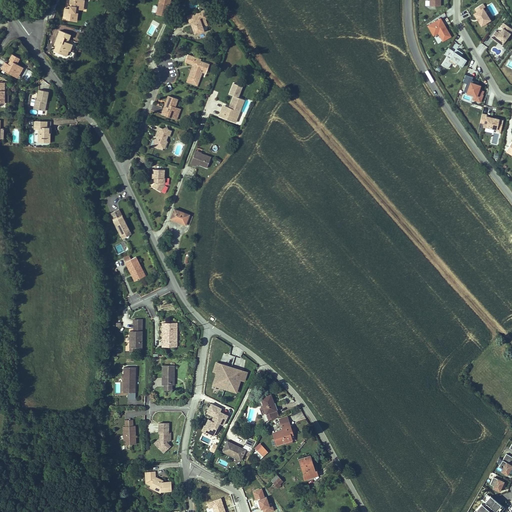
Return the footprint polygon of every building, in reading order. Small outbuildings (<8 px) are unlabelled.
[(70,6),(70,9),(65,8),(64,12),(64,17),(67,17),(67,20),(75,21),(75,17),(77,17),(77,13),(75,13),(76,9),(80,10),(81,5),(84,5),(84,0),(70,0),(70,4),(72,4),(72,6),(70,6)] [(171,0),(158,0),(156,13),(168,16),(171,0)] [(490,20),(483,9),(485,7),(482,4),(475,8),(477,12),(474,14),(481,25),(490,20)] [(195,34),(204,31),(203,26),(207,25),(205,19),(204,18),(204,16),(203,14),(201,12),(198,14),(196,13),(191,15),(193,22),(194,21),(195,24),(192,25),(195,34)] [(451,37),(444,25),(443,25),(439,19),(428,26),(433,35),(438,33),(443,41),(451,37)] [(504,42),(511,31),(511,29),(504,23),(501,27),(502,28),(500,31),(499,33),(498,32),(496,31),(491,37),(498,43),(500,40),(504,42)] [(57,37),(56,41),(58,42),(56,46),(59,47),(57,52),(66,56),(68,50),(70,51),(72,44),(68,42),(65,41),(64,44),(62,43),(65,37),(66,38),(69,39),(70,35),(60,31),(57,37)] [(456,63),(461,56),(463,53),(456,49),(454,52),(449,48),(444,55),(447,57),(442,65),(448,69),(452,63),(455,65),(456,63)] [(5,62),(1,69),(15,77),(18,71),(20,72),(21,71),(23,67),(17,64),(20,58),(12,54),(9,60),(10,60),(9,63),(10,63),(9,65),(8,64),(5,62)] [(190,73),(187,82),(197,85),(202,72),(206,73),(208,68),(205,67),(206,63),(200,61),(200,63),(196,62),(198,58),(187,54),(185,62),(193,64),(195,65),(194,70),(191,69),(190,73)] [(462,67),(467,60),(461,56),(456,63),(462,67)] [(479,90),(480,86),(478,85),(478,82),(475,81),(474,83),(471,82),(472,80),(473,77),(465,75),(463,82),(467,84),(464,92),(467,93),(468,90),(476,92),(475,95),(473,99),(480,102),(483,95),(482,95),(483,91),(479,90)] [(238,115),(244,100),(240,98),(244,87),(235,84),(231,95),(234,96),(230,106),(231,107),(230,108),(227,107),(226,110),(222,108),(219,116),(232,121),(235,114),(238,115)] [(34,109),(43,110),(44,101),(47,102),(48,91),(39,90),(37,100),(35,100),(34,109)] [(164,108),(161,114),(173,118),(177,108),(175,107),(178,99),(168,95),(166,101),(168,102),(165,108),(164,108)] [(501,131),(503,120),(486,116),(487,115),(482,114),(480,122),(484,123),(483,126),(496,129),(496,130),(501,131)] [(38,135),(38,140),(42,140),(42,142),(50,143),(50,121),(35,121),(34,129),(39,130),(40,130),(40,132),(38,135)] [(155,143),(154,146),(162,149),(163,148),(164,144),(168,143),(167,140),(168,136),(170,136),(171,131),(168,130),(167,127),(163,129),(159,127),(156,136),(158,136),(159,137),(158,139),(157,138),(156,139),(154,140),(155,143)] [(195,152),(190,164),(194,166),(195,163),(198,164),(207,168),(211,157),(201,153),(201,154),(195,152)] [(156,182),(153,187),(160,191),(164,185),(165,178),(164,178),(164,169),(154,169),(154,173),(153,173),(152,178),(156,178),(156,182)] [(124,221),(119,209),(110,214),(121,235),(129,231),(124,221)] [(189,215),(174,209),(171,218),(178,220),(177,221),(186,224),(189,215)] [(140,272),(143,271),(136,257),(132,259),(125,262),(135,281),(143,277),(140,272)] [(142,347),(142,319),(134,319),(134,329),(136,329),(136,331),(134,331),(130,331),(130,347),(136,347),(142,347)] [(177,342),(177,323),(162,323),(162,331),(165,331),(165,335),(162,335),(162,342),(177,342)] [(244,380),(246,371),(216,361),(213,370),(217,371),(213,383),(220,386),(222,380),(226,382),(224,387),(233,390),(236,381),(239,382),(240,378),(244,380)] [(174,377),(174,365),(163,365),(162,384),(164,384),(172,384),(174,384),(174,379),(173,379),(173,377),(174,377)] [(135,379),(135,367),(124,367),(124,386),(128,386),(128,392),(135,392),(135,381),(134,381),(134,379),(135,379)] [(279,417),(276,410),(275,410),(274,405),(276,405),(275,403),(274,403),(271,395),(261,398),(266,413),(269,421),(270,420),(279,417)] [(223,424),(227,414),(219,410),(221,407),(211,402),(206,411),(213,415),(211,420),(208,418),(204,424),(208,428),(206,431),(212,435),(219,422),(223,424)] [(292,440),(290,432),(292,432),(289,422),(281,424),(283,429),(273,433),(277,444),(285,442),(286,444),(292,442),(292,440)] [(170,440),(171,433),(168,433),(169,423),(159,423),(159,433),(160,433),(160,438),(160,443),(157,446),(161,450),(163,447),(166,450),(170,446),(168,443),(167,443),(167,440),(170,440)] [(136,444),(135,426),(133,426),(125,426),(123,426),(124,436),(124,445),(136,444)] [(241,460),(246,450),(250,453),(253,447),(245,443),(242,448),(227,441),(222,451),(241,460)] [(268,452),(262,446),(257,450),(263,456),(268,452)] [(263,456),(257,450),(255,452),(261,458),(263,456)] [(511,465),(511,456),(506,453),(502,460),(511,465)] [(315,471),(310,456),(300,459),(305,475),(315,472),(315,471)] [(511,465),(502,460),(498,467),(502,469),(501,471),(507,474),(511,465)] [(161,482),(161,480),(155,477),(155,471),(145,471),(146,479),(152,482),(151,485),(150,487),(161,492),(161,491),(172,491),(171,487),(171,482),(163,482),(161,482)] [(305,479),(318,475),(316,471),(315,471),(315,472),(305,475),(303,475),(305,479)] [(279,484),(282,481),(279,478),(276,480),(274,477),(271,480),(278,488),(281,485),(279,484)] [(503,482),(493,478),(490,485),(494,487),(493,489),(500,492),(503,482)] [(501,511),(505,509),(487,494),(482,500),(486,502),(492,508),(490,511),(483,505),(481,504),(476,510),(478,511),(501,511)] [(492,508),(486,502),(483,505),(490,511),(492,508)]
